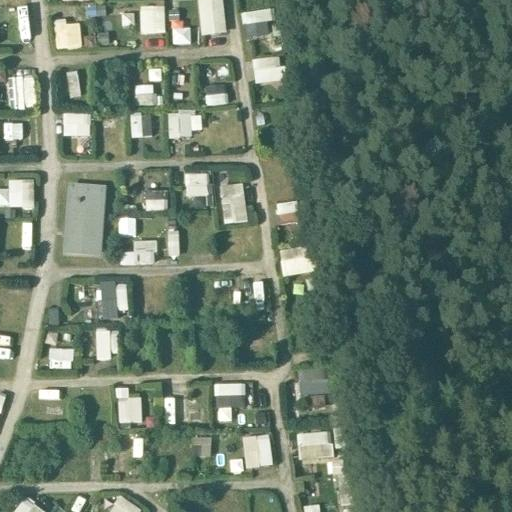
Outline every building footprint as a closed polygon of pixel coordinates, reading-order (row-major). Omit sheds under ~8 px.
[(225,0),(199,0),(202,34),(227,32),(225,0)] [(165,3),(140,4),(142,34),(167,33),(165,3)] [(270,20),(275,20),(276,8),(245,8),(244,35),(270,35),(270,20)] [(26,9),(8,10),(9,28),(27,27),(26,9)] [(175,42),(193,41),(192,26),(174,27),(175,42)] [(256,82),(290,80),(289,65),(281,66),(281,56),(255,58),(256,82)] [(12,109),(38,108),(36,74),(10,75),(12,109)] [(207,105),(230,102),(228,82),(205,85),(207,105)] [(134,85),(135,106),(160,104),(158,83),(134,85)] [(170,137),(194,135),(193,110),(169,111),(170,137)] [(65,112),(65,136),(92,136),(92,112),(65,112)] [(132,136),(152,136),(152,113),(132,113),(132,136)] [(102,116),(102,141),(117,141),(117,116),(102,116)] [(1,120),(2,142),(33,140),(32,118),(1,120)] [(186,195),(209,195),(210,172),(187,172),(186,195)] [(10,188),(0,188),(0,207),(36,206),(35,178),(9,179),(10,188)] [(221,184),(224,224),(248,223),(246,182),(221,184)] [(103,191),(70,188),(65,253),(98,255),(103,191)] [(145,210),(169,210),(169,189),(145,189),(145,210)] [(279,202),(281,222),(311,221),(310,200),(279,202)] [(120,217),(120,234),(137,235),(137,218),(120,217)] [(122,264),(157,264),(157,240),(135,240),(135,251),(122,251),(122,264)] [(280,250),(285,277),(321,271),(316,244),(280,250)] [(103,317),(119,317),(118,311),(130,310),(128,281),(101,283),(103,317)] [(98,358),(121,357),(120,328),(97,329),(98,358)] [(299,369),(300,395),(310,394),(310,407),(327,406),(327,392),(337,392),(336,380),(330,380),(329,367),(299,369)] [(217,384),(218,421),(233,420),(233,407),(247,407),(246,383),(217,384)] [(142,395),(130,396),(130,388),(118,388),(120,423),(144,422),(142,395)] [(189,405),(189,394),(165,394),(165,424),(189,424),(189,418),(200,418),(200,405),(189,405)] [(334,430),(299,432),(300,460),(335,458),(334,430)] [(146,460),(146,433),(122,433),(123,460),(146,460)] [(270,433),(243,437),(247,469),(274,465),(270,433)] [(213,456),(213,436),(195,436),(194,456),(213,456)] [(351,458),(337,459),(340,502),(355,501),(351,458)] [(123,494),(107,511),(143,511),(123,494)] [(14,511),(48,511),(49,511),(27,495),(14,511)]
